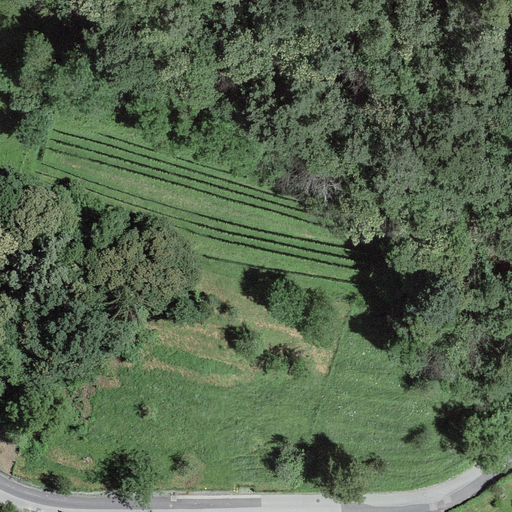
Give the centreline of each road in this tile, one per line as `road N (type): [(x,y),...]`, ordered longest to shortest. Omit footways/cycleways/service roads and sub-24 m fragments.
road 1 (track): [(40,0),(122,54),(244,109),(307,160),(385,187),(468,198),(511,222)]
road 2 (unclassified): [(511,452),(460,489),(396,504),(55,507),(0,487)]
